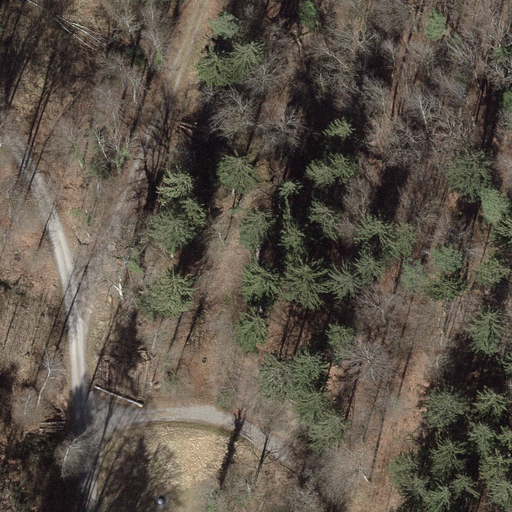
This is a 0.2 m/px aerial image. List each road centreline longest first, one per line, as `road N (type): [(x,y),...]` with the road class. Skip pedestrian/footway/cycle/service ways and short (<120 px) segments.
road 1 (track): [(94,511),(82,311),(51,216),(0,117)]
road 2 (track): [(82,311),(157,124),(194,0)]
road 3 (track): [(88,422),(224,419),(300,457),(344,511)]
